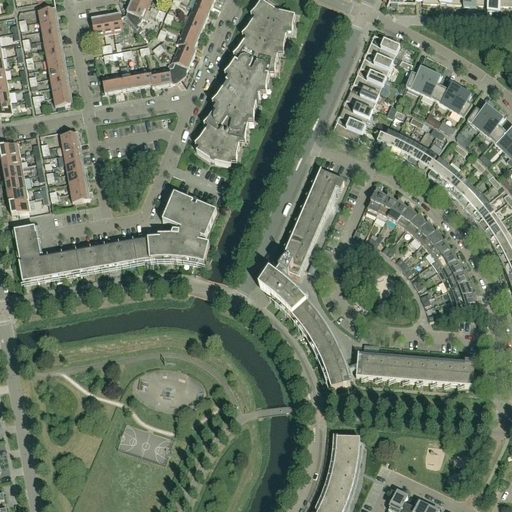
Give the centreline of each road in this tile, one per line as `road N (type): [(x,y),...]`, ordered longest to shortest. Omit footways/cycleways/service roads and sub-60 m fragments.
road 1 (residential): [(499,345),(373,329),(342,307),(332,275),(373,171)]
road 2 (residential): [(240,302),(159,284),(0,312)]
road 3 (residential): [(297,511),(312,475),(318,413),(288,349),(240,302)]
road 4 (residential): [(373,171),(414,194),(464,243),(487,285),(499,345)]
road 5 (tertiary): [(35,511),(0,312)]
road 6 (residential): [(240,302),(307,143)]
road 7 (residential): [(106,226),(145,212),(192,101)]
road 8 (residential): [(511,101),(471,68),(384,24)]
road 9 (residential): [(307,143),(362,15)]
road 10 (residential): [(511,24),(384,24)]
